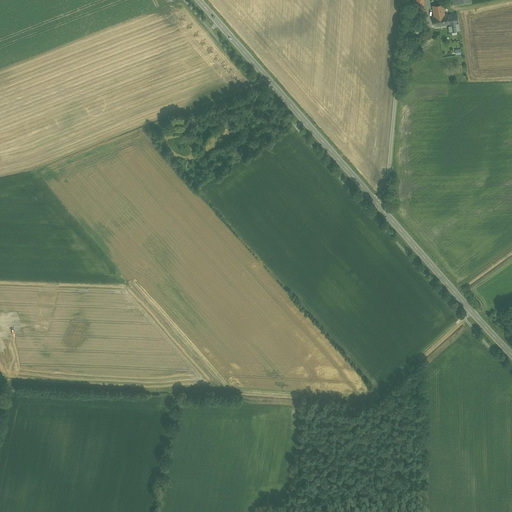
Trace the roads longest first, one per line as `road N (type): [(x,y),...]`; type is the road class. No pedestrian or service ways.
road 1 (track): [(472,311),(385,397),(0,377)]
road 2 (secondary): [(198,0),(378,204)]
road 3 (unclassified): [(378,204),(387,186),(403,0)]
road 4 (secondary): [(378,204),(511,354)]
road 5 (track): [(183,391),(202,412),(310,414)]
